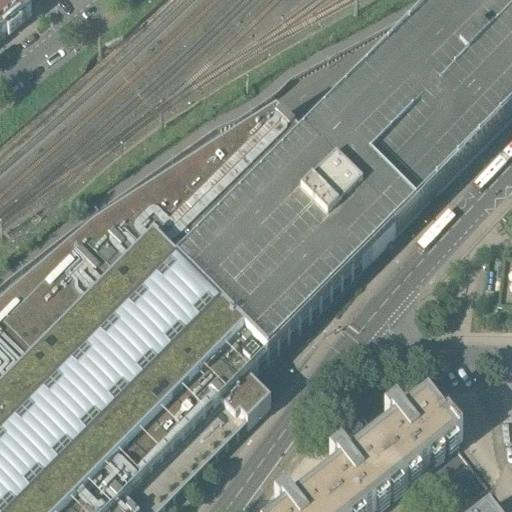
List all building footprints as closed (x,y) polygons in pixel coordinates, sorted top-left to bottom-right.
[(31,1),(30,0),(0,0),(0,37),(15,26),(31,13),(31,1)] [(324,128),(304,149),(178,276),(271,367),(511,122),(511,17),(501,7),(493,0),(450,0),(427,24),(324,128)] [(178,276),(304,149),(276,121),(94,237),(0,316),(0,511),(170,511),(271,412),(248,389),(256,380),(267,369),(271,367),(178,276)] [(376,511),(412,484),(452,451),(462,444),(448,425),(444,427),(427,406),(404,424),(396,414),(384,423),(389,429),(392,427),(395,432),(349,468),(341,458),(329,467),(334,473),(336,472),(340,476),(294,511),(285,501),(273,511),(274,511),(376,511)] [(452,451),(412,484),(434,511),(492,511),(493,511),(498,507),(452,451)]
